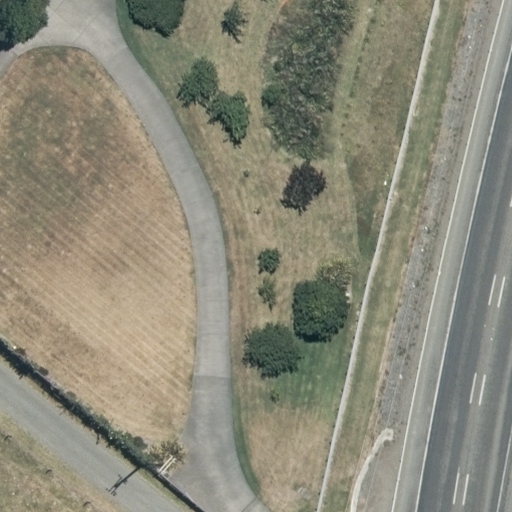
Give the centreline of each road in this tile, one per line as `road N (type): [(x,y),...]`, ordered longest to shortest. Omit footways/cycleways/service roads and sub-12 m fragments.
road 1 (unknown): [(204,511),(228,369),(230,257),(222,191),(145,21)]
road 2 (trunk): [(459,511),(511,230)]
